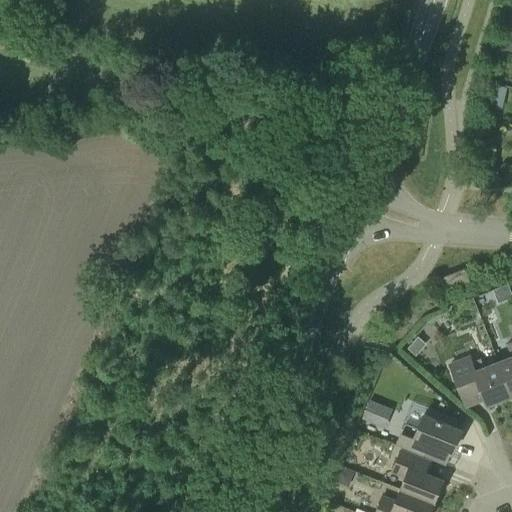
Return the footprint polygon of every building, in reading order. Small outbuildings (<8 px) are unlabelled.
[(507,87),(495,84),(490,105),(502,108),(507,87)] [(447,290),(470,281),(465,268),(442,277),(447,290)] [(511,291),(508,281),(477,294),(483,308),(511,296),(511,291)] [(511,341),(508,343),(511,354),(511,355),(498,361),(511,395),(511,394),(511,341)] [(470,354),(447,363),(458,389),(465,406),(485,399),(487,405),(511,395),(498,361),(483,367),(480,357),(472,360),(470,354)] [(378,425),(386,405),(369,398),(361,418),(378,425)] [(461,430),(424,414),(418,428),(404,423),(396,444),(424,455),(429,443),(451,453),(461,430)] [(400,489),(434,503),(443,480),(419,471),(425,458),(400,448),(390,472),(405,477),(400,489)] [(430,511),(434,503),(400,489),(395,500),(382,495),(375,511),(430,511)]
